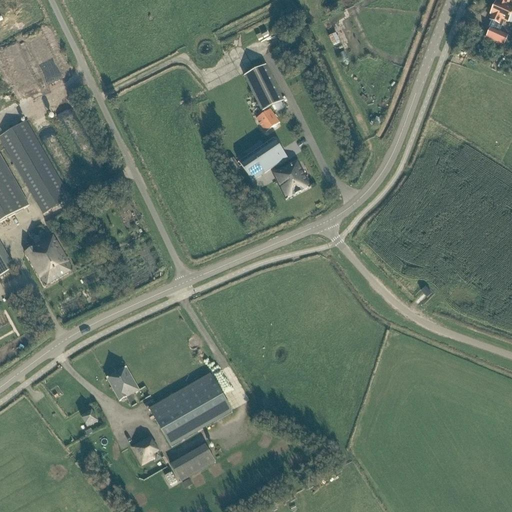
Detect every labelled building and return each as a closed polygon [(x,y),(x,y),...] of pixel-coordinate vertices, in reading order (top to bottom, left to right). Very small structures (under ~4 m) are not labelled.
[(509,2),(505,0),(498,0),(498,2),(496,2),(490,15),(492,16),(490,21),(499,25),(501,20),(508,23),(511,13),(511,8),(507,6),(509,2)] [(499,32),(491,28),(490,29),(486,38),(504,46),(508,36),(499,32)] [(266,67),(245,77),(262,113),(284,102),(266,67)] [(270,110),(257,120),(267,134),(280,125),(270,110)] [(27,122),(0,137),(0,140),(44,216),(71,199),(27,122)] [(275,142),(276,143),(262,153),(252,160),(242,166),(241,165),(253,183),(288,159),(276,142),(275,142)] [(0,223),(27,208),(0,160),(0,223)] [(298,162),(273,174),(286,201),(311,189),(298,162)] [(47,289),(73,272),(50,238),(24,255),(47,289)] [(0,277),(15,270),(0,243),(0,277)] [(426,288),(421,293),(428,299),(433,294),(426,288)] [(126,368),(107,379),(120,402),(127,398),(131,396),(135,393),(136,395),(138,393),(138,392),(139,391),(126,368)] [(232,413),(211,375),(150,410),(161,430),(162,431),(172,448),(232,413)] [(92,411),(81,417),(87,429),(98,422),(92,411)] [(149,436),(131,447),(141,466),(155,458),(153,454),(158,451),(149,436)] [(182,483),(216,464),(206,445),(171,465),(182,483)] [(172,473),(165,477),(170,486),(177,482),(172,473)] [(190,481),(183,485),(185,489),(192,485),(190,481)]
